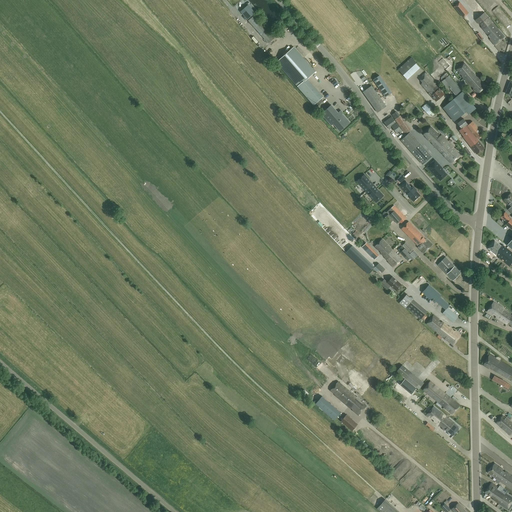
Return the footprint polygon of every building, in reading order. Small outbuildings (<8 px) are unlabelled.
[(459,2),(454,6),(463,17),(469,13),(459,2)] [(247,19),(255,13),(248,5),(241,12),(247,19)] [(498,6),(491,9),(498,22),(505,19),(498,6)] [(504,37),(484,13),(480,16),(479,17),(475,21),(477,23),(479,25),(480,24),(482,27),(481,27),(490,38),(490,39),(494,45),(504,37)] [(268,44),(274,38),(254,15),(248,20),(268,44)] [(261,50),(265,48),(257,37),(253,40),(261,50)] [(316,107),(322,102),(319,100),(323,97),(307,79),(315,71),(294,47),(276,62),(314,105),(316,107)] [(421,67),(411,57),(398,69),(407,79),(421,67)] [(446,70),(451,66),(444,58),(439,62),(446,70)] [(485,87),(465,63),(457,70),(471,86),(472,86),(474,88),(473,89),(477,94),(485,87)] [(436,101),(444,94),(439,89),(435,84),(435,83),(426,72),(419,78),(422,82),(421,85),(436,101)] [(386,97),(391,92),(379,75),(373,80),(386,97)] [(454,82),(449,76),(442,82),(447,89),(449,87),(457,98),(454,100),(453,99),(443,108),(454,121),(467,111),(469,114),(476,108),(455,82),(454,82)] [(377,112),(386,106),(371,86),(363,92),(377,112)] [(432,117),(436,113),(427,103),(422,108),(429,115),(430,115),(432,117)] [(340,115),(331,105),(321,114),(331,125),(333,123),(340,131),(349,122),(342,113),(340,115)] [(402,132),(394,120),(392,117),(384,122),(390,129),(393,127),(398,135),(402,132)] [(478,140),(466,125),(468,124),(463,119),(457,123),(462,128),(459,130),(464,137),(463,137),(476,154),(485,149),(478,140)] [(478,139),(483,135),(477,129),(478,128),(472,121),(467,125),(478,139)] [(435,147),(444,138),(441,135),(439,137),(437,135),(437,133),(431,127),(424,134),(426,136),(426,137),(435,147)] [(431,156),(410,132),(401,140),(422,164),(431,156)] [(444,138),(435,147),(442,154),(442,153),(445,156),(444,156),(452,163),(460,155),(453,149),(454,147),(444,138)] [(443,169),(435,160),(427,167),(434,174),(436,176),(440,181),(447,174),(442,169),(443,169)] [(396,175),(403,171),(400,165),(393,169),(396,175)] [(357,181),(366,191),(373,185),(364,174),(357,181)] [(401,183),(405,178),(402,175),(397,179),(398,179),(396,180),(399,184),(400,182),(401,183)] [(411,188),(409,186),(410,186),(405,181),(400,186),(404,191),(405,190),(407,192),(406,192),(411,197),(410,198),(413,202),(420,195),(415,190),(415,189),(413,186),(411,188)] [(383,196),(373,185),(366,191),(376,202),(383,196)] [(384,218),(389,224),(393,220),(396,224),(399,221),(401,224),(407,218),(394,205),(386,213),(388,215),(384,218)] [(505,212),(500,217),(503,220),(502,221),(507,225),(511,229),(511,217),(505,212)] [(426,239),(409,221),(401,229),(416,244),(417,244),(419,246),(418,247),(424,253),(432,245),(426,239)] [(394,267),(402,259),(382,239),(375,247),(394,267)] [(495,240),(488,248),(496,255),(497,253),(500,256),(506,248),(503,245),(501,246),(495,240)] [(410,253),(413,249),(406,242),(402,246),(410,253)] [(378,256),(366,244),(363,247),(375,260),(378,256)] [(500,256),(499,257),(509,266),(511,262),(511,252),(506,248),(500,256)] [(414,259),(415,258),(411,253),(409,254),(404,249),(400,253),(408,261),(412,257),(414,259)] [(453,281),(460,273),(446,257),(438,265),(453,281)] [(382,273),(385,269),(379,263),(373,269),(376,272),(378,270),(382,273)] [(401,285),(392,277),(387,282),(384,279),(380,283),(387,290),(391,286),(396,290),(401,285)] [(441,295),(429,285),(423,292),(435,302),(436,301),(440,297),(441,295)] [(436,301),(446,309),(449,305),(440,297),(436,301)] [(507,323),(511,315),(503,309),(504,308),(503,308),(504,307),(498,303),(497,304),(494,302),(487,312),(492,315),(493,315),(496,316),(495,318),(506,325),(507,323)] [(420,320),(427,311),(418,303),(411,312),(420,320)] [(454,313),(448,308),(443,313),(453,322),(456,318),(452,315),(454,313)] [(437,332),(444,323),(442,322),(441,323),(438,321),(439,319),(434,316),(433,317),(427,324),(437,332)] [(444,323),(437,332),(444,338),(453,345),(460,335),(455,331),(455,332),(452,330),(452,329),(450,327),(448,326),(444,323)] [(511,368),(507,365),(500,361),(500,360),(490,354),(483,365),(489,368),(511,381),(511,379),(511,368)] [(315,367),(319,364),(310,356),(307,360),(315,367)] [(402,365),(397,371),(401,375),(406,368),(402,365)] [(508,389),(511,385),(494,376),(492,380),(508,389)] [(413,384),(419,389),(424,383),(418,378),(413,384)] [(411,395),(415,389),(403,379),(399,385),(411,395)] [(356,397),(338,382),(331,391),(336,395),(335,395),(350,408),(351,408),(353,409),(352,410),(358,415),(366,406),(363,404),(365,403),(357,396),(356,397)] [(430,382),(423,390),(444,407),(443,407),(452,414),(460,405),(453,400),(430,382)] [(349,383),(347,385),(353,391),(356,389),(349,383)] [(303,390),(300,394),(306,398),(309,394),(303,390)] [(322,397),(315,405),(334,422),(341,414),(322,397)] [(434,406),(426,415),(430,418),(432,418),(434,420),(434,421),(439,426),(440,425),(443,427),(442,429),(444,430),(445,429),(453,436),(459,429),(458,428),(458,427),(446,417),(434,406)] [(358,425),(347,415),(341,422),(352,432),(358,425)] [(505,418),(502,416),(496,423),(510,435),(511,432),(511,423),(506,418),(505,418)] [(504,472),(502,470),(503,469),(495,464),(488,473),(511,489),(511,476),(505,471),(504,472)] [(491,483),(485,493),(493,498),(493,500),(499,503),(508,510),(511,504),(511,498),(505,494),(507,491),(502,488),(501,490),(497,488),(497,487),(491,483)] [(445,511),(447,511),(451,509),(445,503),(441,507),(445,511)] [(453,511),(466,511),(458,503),(452,509),(453,511)]
